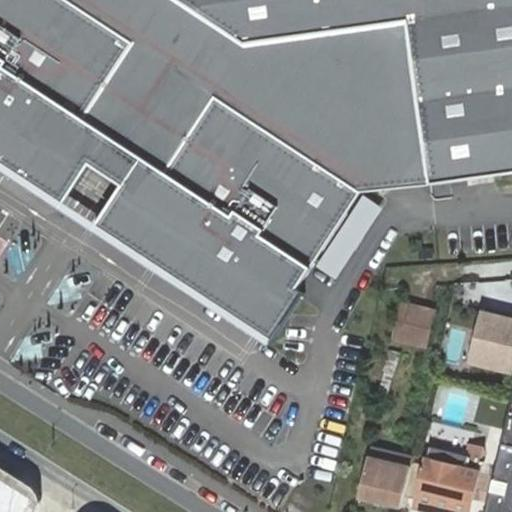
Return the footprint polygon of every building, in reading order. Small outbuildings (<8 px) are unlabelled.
[(96,224),(273,342),(309,295),(299,288),(362,193),(216,97),(166,173),(85,120),(134,44),(67,0),(0,0),(0,167),(61,210),(92,167),(105,176),(121,187),(96,224)] [(67,0),(134,44),(85,120),(166,173),(216,97),(362,193),(431,186),(408,22),(246,44),(178,0),(67,0)] [(511,0),(178,0),(246,44),(408,22),(431,186),(511,174),(511,0)] [(365,196),(319,267),(338,279),(383,208),(365,196)] [(435,313),(403,304),(394,339),(427,348),(435,313)] [(497,323),(473,318),(463,360),(487,366),(497,323)] [(511,511),(511,415),(488,511),(511,511)] [(432,444),(417,504),(450,511),(470,511),(487,448),(473,443),(470,454),(432,444)] [(404,507),(414,465),(384,458),(387,449),(374,446),(361,496),(404,507)]
